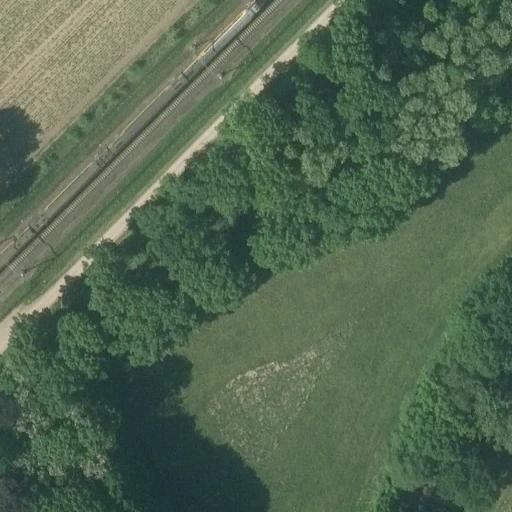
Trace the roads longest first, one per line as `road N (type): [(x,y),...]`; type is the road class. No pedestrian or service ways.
road 1 (track): [(511,95),(112,333),(55,340)]
road 2 (unclassified): [(343,0),(0,334)]
